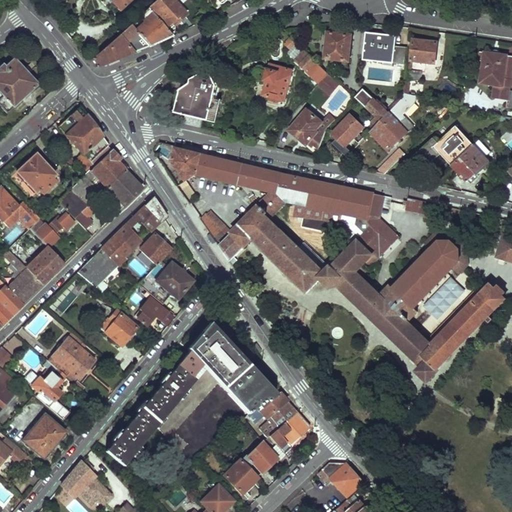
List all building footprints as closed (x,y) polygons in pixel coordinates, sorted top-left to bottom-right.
[(109,0),(120,12),(132,0),(109,0)] [(158,0),(152,7),(168,25),(176,18),(179,21),(187,14),(175,0),(158,0)] [(136,31),(149,46),(162,40),(172,36),(149,9),(140,17),(148,25),(142,25),(136,31)] [(131,25),(92,59),(100,67),(131,53),(149,46),(136,31),(131,25)] [(354,36),(329,33),(326,58),(351,61),(354,36)] [(368,34),(366,60),(407,65),(408,60),(409,48),(397,46),(397,36),(368,34)] [(409,48),(408,60),(436,64),(439,44),(414,40),(414,42),(410,42),(409,48)] [(330,73),(305,50),(296,61),(321,83),(330,73)] [(492,55),(481,53),(479,62),(484,63),(482,76),(482,78),(482,80),(483,82),(484,84),(486,85),(488,86),(495,87),(494,91),(508,93),(509,93),(509,92),(511,75),(511,57),(502,56),(502,55),(499,53),(496,52),(492,53),(492,55)] [(0,106),(7,114),(38,86),(13,59),(4,67),(2,65),(0,67),(0,106)] [(267,81),(264,96),(286,101),(294,71),(272,65),(271,70),(268,69),(265,81),(267,81)] [(407,65),(406,79),(411,80),(421,81),(422,72),(413,71),(414,66),(407,65)] [(321,83),(320,84),(332,95),(341,84),(330,73),(321,83)] [(181,91),(176,113),(212,122),(215,111),(217,112),(220,100),(218,99),(222,78),(204,74),(202,84),(205,85),(203,96),(181,91)] [(191,85),(181,91),(203,96),(205,85),(202,84),(204,74),(192,81),(191,85)] [(356,96),(378,114),(382,118),(390,109),(387,107),(389,105),(382,99),(381,101),(364,87),(356,96)] [(508,93),(494,91),(493,98),(507,100),(508,93)] [(376,125),(370,132),(391,150),(417,121),(415,119),(413,122),(406,115),(402,119),(397,115),(412,98),(413,95),(409,94),(404,93),(390,109),(382,118),(376,125)] [(81,107),(58,127),(82,154),(75,160),(87,173),(96,164),(93,161),(108,146),(102,137),(96,129),(81,107)] [(290,130),(300,141),(302,139),(308,144),(317,134),(315,132),(323,124),(308,111),(290,130)] [(382,118),(378,114),(372,121),(376,125),(382,118)] [(364,128),(350,116),(333,135),(340,141),(336,146),(343,151),(354,139),(360,143),(364,138),(359,133),(364,128)] [(434,139),(411,160),(423,172),(445,151),(456,163),(474,145),(457,127),(440,144),(438,142),(439,141),(438,138),(434,139)] [(474,145),(456,163),(452,166),(468,182),(477,174),(478,176),(492,164),(474,145)] [(401,148),(376,172),(386,175),(406,154),(401,148)] [(189,153),(177,150),(174,162),(188,181),(196,176),(196,175),(201,156),(189,153)] [(71,189),(58,202),(66,211),(73,219),(86,208),(82,203),(78,199),(86,192),(81,187),(94,176),(106,189),(124,172),(128,169),(117,157),(110,151),(96,164),(87,173),(77,183),(71,189)] [(35,155),(17,172),(36,194),(39,191),(42,195),(57,182),(55,180),(57,178),(35,155)] [(383,205),(384,196),(321,184),(201,156),(196,175),(271,194),(257,208),(258,209),(219,246),(230,262),(252,240),(304,294),(319,280),(327,288),(332,284),(422,366),(417,371),(427,381),(437,372),(437,370),(505,299),(502,297),(505,294),(505,293),(505,292),(499,286),(498,286),(497,286),(494,289),(490,285),(484,291),(480,287),(428,341),(408,322),(417,312),(415,309),(416,308),(414,307),(421,301),(422,302),(423,300),(422,299),(428,293),(429,294),(431,292),(430,291),(435,285),(437,286),(438,285),(437,284),(443,277),(444,279),(446,277),(444,276),(450,270),(451,272),(453,270),(458,275),(468,265),(467,246),(454,234),(434,235),(425,244),(430,248),(429,249),(430,251),(425,257),(423,255),(422,257),(423,258),(417,265),(416,263),(415,265),(416,266),(402,280),(401,279),(399,280),(401,282),(394,288),(393,287),(392,288),(390,286),(380,296),(361,277),(399,237),(380,220),(383,205)] [(124,172),(106,189),(123,207),(141,189),(124,172)] [(69,173),(63,179),(71,189),(77,183),(69,173)] [(188,182),(181,186),(190,200),(197,196),(188,182)] [(17,206),(0,188),(0,218),(2,221),(9,228),(19,218),(30,229),(39,221),(40,220),(23,201),(17,206)] [(96,190),(82,203),(86,208),(92,202),(100,194),(96,190)] [(391,207),(393,198),(384,196),(383,205),(391,207)] [(447,207),(409,198),(409,202),(407,211),(444,219),(447,207)] [(139,211),(77,272),(95,288),(131,254),(129,252),(153,228),(155,230),(166,220),(160,210),(152,199),(139,211)] [(58,202),(54,205),(63,214),(66,211),(58,202)] [(86,208),(73,219),(85,230),(91,224),(86,219),(97,208),(92,202),(86,208)] [(207,214),(201,220),(214,239),(227,227),(212,211),(208,215),(207,214)] [(39,221),(30,229),(47,248),(59,237),(55,233),(62,227),(65,231),(74,223),(66,214),(60,220),(58,217),(48,227),(44,223),(43,225),(39,221)] [(230,231),(227,227),(214,239),(217,243),(230,231)] [(143,254),(140,257),(152,268),(154,265),(156,266),(170,250),(153,235),(139,251),(143,254)] [(511,237),(505,236),(498,256),(511,261),(511,237)] [(16,244),(8,251),(16,259),(42,286),(64,265),(47,248),(30,265),(22,256),(25,253),(16,244)] [(16,259),(8,251),(3,256),(11,264),(16,259)] [(42,286),(16,259),(11,264),(21,274),(11,284),(3,275),(0,278),(0,281),(23,305),(42,286)] [(171,263),(155,281),(168,293),(166,295),(175,303),(192,281),(171,263)] [(145,278),(139,285),(147,292),(151,296),(157,289),(145,278)] [(0,290),(0,291),(0,303),(12,316),(23,305),(0,281),(0,290)] [(172,317),(152,301),(154,299),(151,296),(147,292),(143,296),(151,302),(146,308),(143,306),(139,311),(142,313),(136,319),(145,327),(155,316),(166,325),(172,317)] [(12,316),(0,303),(0,324),(1,326),(12,316)] [(109,318),(99,329),(118,346),(125,339),(126,340),(136,328),(116,311),(110,319),(109,318)] [(115,440),(105,453),(122,467),(155,427),(191,463),(236,418),(239,421),(241,419),(245,416),(255,406),(257,409),(274,395),(209,324),(188,349),(190,351),(167,378),(165,377),(162,381),(163,382),(143,407),(141,405),(137,410),(139,411),(119,435),(117,434),(113,439),(115,440)] [(71,334),(48,362),(51,365),(58,371),(62,366),(78,380),(93,361),(81,350),(85,346),(71,334)] [(12,353),(22,343),(14,336),(4,345),(12,353)] [(14,358),(1,347),(0,347),(0,367),(2,369),(14,358)] [(33,384),(31,386),(39,393),(41,391),(44,394),(43,396),(49,401),(51,399),(53,401),(60,393),(58,392),(61,389),(57,386),(65,377),(58,371),(51,365),(37,379),(35,378),(31,382),(33,384)] [(0,385),(0,408),(11,395),(0,385)] [(255,406),(245,416),(253,425),(263,416),(267,421),(257,430),(263,435),(260,438),(259,437),(258,439),(261,442),(266,439),(275,430),(296,413),(278,392),(274,395),(257,409),(255,406)] [(48,409),(63,421),(69,414),(55,402),(48,409)] [(7,424),(17,433),(36,412),(27,403),(7,424)] [(282,438),(270,451),(277,458),(280,461),(286,456),(283,453),(309,427),(296,413),(275,430),(282,438)] [(44,415),(22,441),(43,459),(64,433),(44,415)] [(26,455),(0,432),(0,463),(10,452),(14,455),(12,457),(19,464),(27,455),(26,455)] [(247,457),(246,455),(242,459),(240,460),(241,461),(256,476),(260,472),(261,473),(277,458),(270,451),(265,447),(261,442),(247,457)] [(241,461),(224,478),(241,495),(243,493),(245,495),(254,487),(251,484),(258,478),(256,476),(241,461)] [(80,463),(66,480),(79,494),(90,504),(104,490),(93,479),(95,477),(80,463)] [(330,464),(317,476),(327,487),(332,482),(347,498),(363,484),(346,464),(330,464)] [(74,498),(79,494),(66,480),(62,485),(74,498)] [(207,496),(201,502),(210,511),(222,511),(234,501),(219,485),(211,493),(208,490),(204,494),(207,496)] [(354,495),(348,501),(353,507),(359,501),(354,495)] [(373,511),(368,506),(366,508),(359,501),(353,507),(348,501),(335,511),(373,511)]
